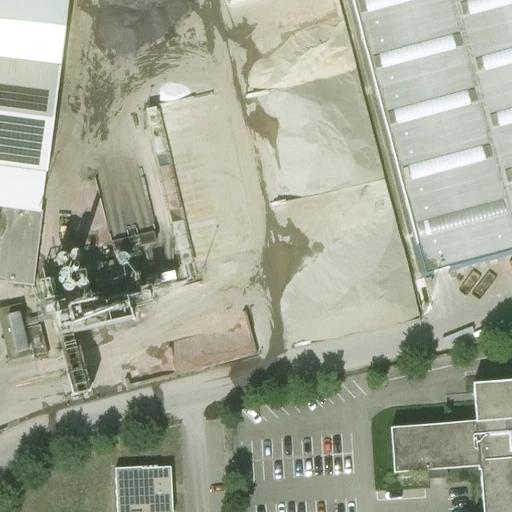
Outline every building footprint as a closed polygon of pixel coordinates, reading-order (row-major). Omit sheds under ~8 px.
[(511,0),(349,0),(423,278),(511,254),(511,0)] [(0,206),(0,283),(33,287),(42,213),(0,206)] [(48,357),(45,344),(41,326),(27,329),(21,305),(0,309),(0,323),(9,361),(33,356),(34,360),(48,357)] [(75,346),(51,349),(57,394),(80,391),(75,346)] [(478,468),(481,511),(511,511),(511,381),(471,385),(474,423),(389,429),(393,474),(478,468)] [(172,511),(170,468),(142,470),(142,468),(114,470),(116,511),(172,511)]
